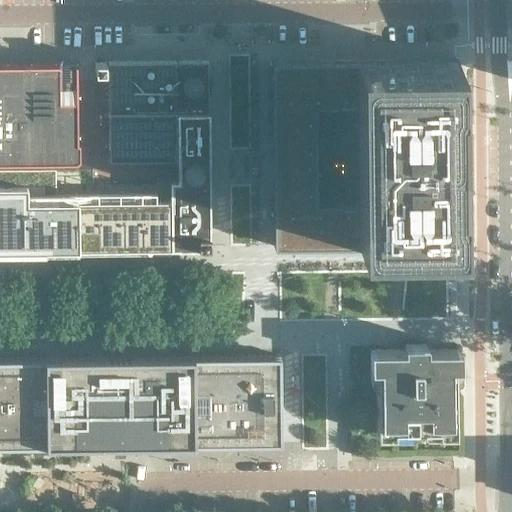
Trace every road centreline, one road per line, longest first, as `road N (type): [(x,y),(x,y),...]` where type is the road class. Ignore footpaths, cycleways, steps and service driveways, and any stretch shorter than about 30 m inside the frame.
road 1 (residential): [(0,16),(511,12)]
road 2 (residential): [(153,511),(154,482),(511,482)]
